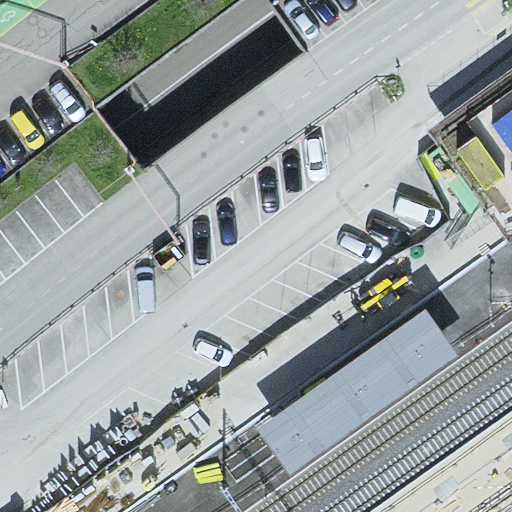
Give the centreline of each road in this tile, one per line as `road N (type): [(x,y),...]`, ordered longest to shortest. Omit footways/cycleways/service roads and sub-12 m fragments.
road 1 (tertiary): [(0,330),(128,226),(441,0)]
road 2 (trunk): [(301,0),(0,226)]
